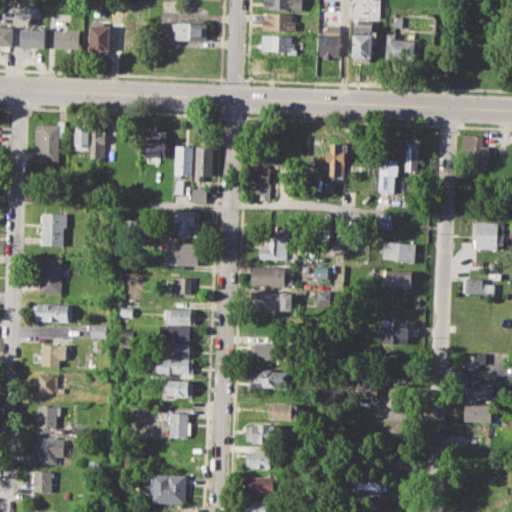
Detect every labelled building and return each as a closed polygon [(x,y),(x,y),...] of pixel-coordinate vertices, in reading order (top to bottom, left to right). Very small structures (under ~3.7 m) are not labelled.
[(264,0),(303,0),(303,9),(264,8),(264,0)] [(367,0),(383,0),(383,13),(367,13),(367,0)] [(263,12),(299,13),(298,30),(263,29),(263,12)] [(394,15),(402,15),(402,27),(394,27),(394,15)] [(353,55),(353,25),(358,25),(358,19),(373,19),(372,56),(353,55)] [(173,21),(208,23),(207,39),(176,38),(177,29),(173,29),(173,21)] [(92,24),(110,25),(109,53),(91,52),(92,24)] [(318,28),(326,28),(326,24),(339,24),(338,57),(317,57),(318,28)] [(0,25),(13,26),(13,45),(0,44),(0,25)] [(21,28),(46,29),(45,48),(20,47),(21,28)] [(55,29),(79,29),(79,49),(54,48),(55,29)] [(387,57),(387,32),(403,33),(403,38),(415,38),(415,58),(387,57)] [(262,35),(291,36),(291,42),(295,42),(295,47),(298,47),(298,54),(275,54),(276,49),(261,49),(262,35)] [(265,56),(298,57),(298,72),(261,71),(261,62),(265,62),(265,56)] [(35,128),(41,128),(41,123),(58,123),(57,119),(65,120),(65,138),(59,138),(58,160),(41,160),(41,151),(35,151),(35,128)] [(75,122),(88,122),(88,150),(75,149),(75,122)] [(91,122),(90,157),(105,158),(105,134),(101,134),(101,122),(91,122)] [(146,129),(166,129),(166,157),(160,157),(160,162),(145,162),(146,129)] [(462,133),(482,134),(481,145),(489,146),(488,168),(469,167),(470,151),(461,151),(462,133)] [(329,142),(345,143),(344,180),(328,180),(329,142)] [(405,142),(419,142),(418,172),(404,171),(405,142)] [(174,173),(175,144),(193,145),(192,174),(174,173)] [(196,145),(213,146),(212,176),(204,175),(204,181),(195,181),(196,145)] [(384,157),(398,158),(397,193),(378,192),(380,162),(383,162),(384,157)] [(249,165),(271,166),(271,200),(260,199),(260,183),(249,183),(249,165)] [(175,179),(184,179),(183,192),(175,192),(175,179)] [(191,187),(206,187),(206,201),(191,201),(191,187)] [(170,210),(199,210),(198,233),(169,233),(170,210)] [(43,213),(67,213),(67,227),(64,227),(63,244),(42,243),(43,213)] [(256,213),(288,214),(288,233),(256,232),(256,213)] [(472,221),(505,222),(504,244),(497,244),(497,248),(475,247),(475,238),(471,238),(472,221)] [(259,239),(286,240),(285,258),(258,258),(259,239)] [(382,240),(416,242),(415,261),(381,259),(382,240)] [(168,241),(198,242),(197,263),(167,262),(168,241)] [(41,257),(63,258),(61,294),(39,293),(41,257)] [(314,265),(328,266),(327,278),(313,277),(314,265)] [(253,266),(285,267),(285,270),(290,270),(289,282),(285,282),(284,286),(252,285),(253,266)] [(385,268),(412,269),(411,288),(384,287),(385,268)] [(175,275),(195,275),(195,289),(191,288),(190,294),(174,293),(175,275)] [(463,277),(483,278),(483,282),(494,283),(493,294),(462,292),(463,277)] [(316,289),(329,290),(329,305),(315,305),(316,289)] [(252,291),(292,292),(291,312),(251,310),(252,291)] [(38,302),(72,303),(71,321),(38,320),(38,302)] [(121,305),(133,305),(133,317),(120,316),(121,305)] [(165,307),(194,308),(194,323),(165,322),(165,307)] [(388,319),(410,320),(409,344),(381,343),(381,337),(376,337),(376,328),(382,328),(382,324),(388,324),(388,319)] [(90,323),(109,324),(108,338),(89,337),(90,323)] [(161,325),(191,326),(191,331),(194,331),(194,340),(167,339),(167,333),(160,333),(161,325)] [(166,341),(193,342),(193,356),(166,355),(166,341)] [(251,342),(281,342),(280,358),(250,357),(251,342)] [(42,343),(67,344),(67,356),(60,355),(59,366),(41,365),(42,343)] [(464,358),(468,358),(469,354),(477,354),(477,351),(488,351),(488,369),(463,368),(464,358)] [(157,357),(194,358),(194,372),(171,372),(171,375),(157,375),(157,357)] [(250,370),(261,370),(261,366),(272,367),(272,371),(288,371),(287,388),(249,387),(250,370)] [(358,393),(358,366),(378,366),(377,393),(358,393)] [(40,373),(59,374),(59,386),(64,386),(64,392),(39,391),(40,373)] [(465,377),(496,379),(495,398),(464,397),(465,377)] [(163,380),(193,380),(193,394),(163,393),(163,380)] [(269,402),(298,403),(298,406),(303,406),(303,415),(297,415),(297,419),(269,418),(269,402)] [(464,403),(493,404),(493,421),(463,420),(464,403)] [(39,404),(63,404),(63,415),(57,414),(57,426),(40,426),(40,420),(35,420),(35,411),(39,412),(39,404)] [(171,412),(189,412),(189,421),(192,421),(192,433),(188,433),(187,438),(170,437),(171,412)] [(252,422),(280,424),(279,442),(252,441),(252,437),(246,437),(246,426),(251,426),(252,422)] [(467,433),(483,433),(483,446),(466,446),(467,433)] [(34,462),(34,443),(39,443),(39,436),(64,436),(64,454),(56,454),(56,462),(34,462)] [(247,450),(278,451),(278,467),(246,466),(247,450)] [(382,452),(405,452),(405,469),(382,468),(382,452)] [(34,470),(53,470),(52,491),(33,491),(34,470)] [(155,474),(187,475),(186,503),(153,502),(155,474)] [(246,475),(277,476),(276,495),(245,494),(246,475)] [(245,511),(245,499),(274,500),(273,511),(245,511)]
